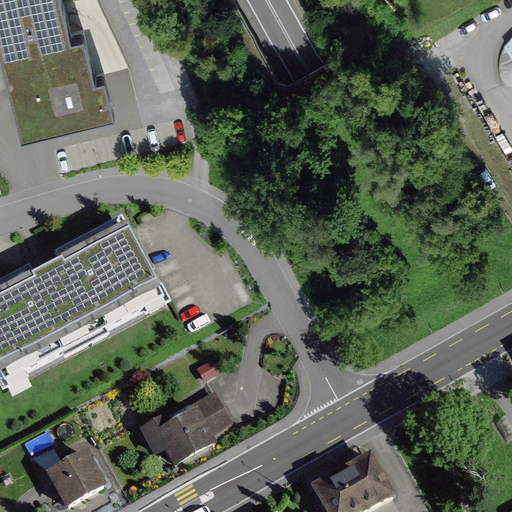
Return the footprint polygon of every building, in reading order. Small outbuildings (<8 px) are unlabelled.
[(0,0),(0,38),(23,132),(114,110),(105,75),(95,78),(83,31),(71,34),(62,0),(0,0)] [(0,384),(6,395),(168,311),(121,220),(0,282),(0,384)] [(204,411),(160,433),(180,472),(223,450),(204,411)] [(94,453),(54,474),(74,511),(75,511),(114,491),(94,453)] [(375,458),(315,489),(326,511),(384,511),(399,504),(375,458)]
